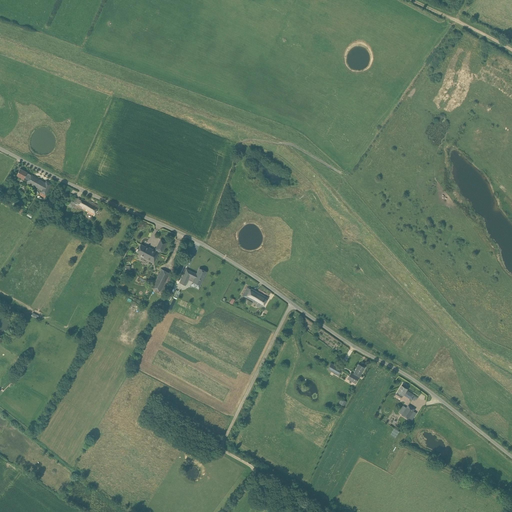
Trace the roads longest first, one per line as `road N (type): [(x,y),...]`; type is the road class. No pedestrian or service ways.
road 1 (unclassified): [(511,456),(233,262),(0,148)]
road 2 (track): [(511,363),(471,340),(284,143)]
road 3 (unknown): [(224,511),(251,469),(223,437),(290,302)]
road 4 (track): [(202,244),(237,146),(248,139),(284,143)]
